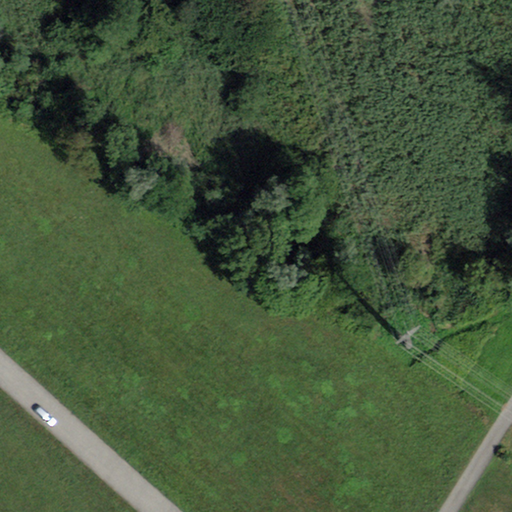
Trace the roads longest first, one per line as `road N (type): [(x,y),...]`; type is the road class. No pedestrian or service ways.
road 1 (unclassified): [(0,368),(158,511)]
road 2 (unclassified): [(444,511),(511,404)]
